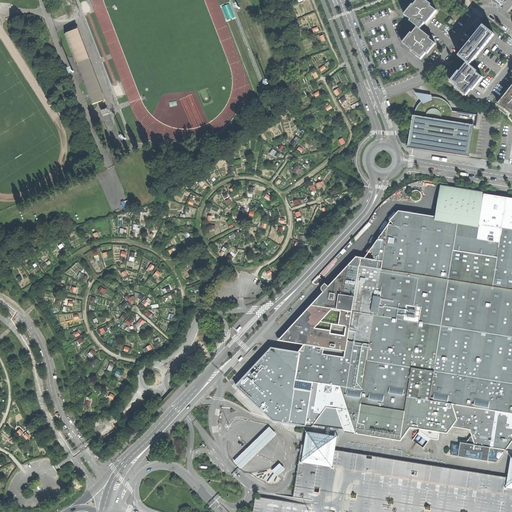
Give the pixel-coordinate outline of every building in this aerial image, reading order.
[(410,21),(418,27),(420,29),(425,23),(426,24),(431,18),(436,11),(430,6),(431,5),(425,0),(417,0),(413,5),(405,14),(411,20),(410,21)] [(231,4),(222,8),(228,21),(236,18),(231,4)] [(459,56),(467,63),(469,65),(476,57),(494,35),(483,26),(479,31),(464,49),(459,56)] [(411,51),(421,59),(426,53),(427,54),(435,44),(429,39),(430,37),(425,33),(420,29),(418,27),(412,34),(411,33),(403,43),(412,50),(411,51)] [(65,34),(91,106),(104,101),(103,99),(105,98),(79,28),(65,34)] [(456,88),(466,96),(471,89),(472,90),(476,85),(483,77),(476,72),(477,71),(469,65),(467,63),(459,72),(459,71),(450,81),(457,86),(456,88)] [(511,88),(508,93),(507,92),(499,102),(505,108),(504,109),(507,111),(510,113),(511,114),(511,88)] [(414,115),(410,146),(471,156),(476,125),(477,126),(478,115),(453,111),(451,107),(449,104),(446,101),(443,99),(439,98),(436,97),(433,97),(430,98),(427,99),(424,100),(422,102),(421,103),(419,106),(417,109),(417,111),(416,113),(416,115),(414,115)] [(103,117),(114,147),(119,145),(107,110),(102,112),(104,117),(103,117)] [(441,185),(437,217),(481,225),(486,195),(486,192),(441,185)] [(415,201),(418,201),(420,200),(422,199),(422,196),(421,192),(418,190),(414,191),(412,193),(411,195),(412,198),(413,200),(415,201)] [(266,414),(274,421),(284,423),(293,424),(295,424),(305,426),(310,426),(312,427),(314,425),(327,427),(329,427),(331,428),(345,430),(345,431),(356,433),(359,433),(360,433),(365,434),(374,436),(378,436),(401,440),(407,431),(411,427),(421,428),(436,431),(440,431),(448,433),(453,426),(461,428),(462,428),(471,429),(473,436),(471,436),(466,442),(461,441),(459,444),(453,443),(451,451),(454,452),(451,454),(497,462),(499,459),(497,458),(498,451),(504,452),(507,449),(511,449),(511,198),(506,198),(500,197),(486,195),(481,225),(437,217),(400,211),(390,220),(393,223),(393,225),(389,225),(372,249),(375,260),(357,257),(350,264),(351,264),(330,287),(326,283),(322,287),(322,289),(322,291),(324,292),(278,340),(305,345),(298,353),(274,349),(271,349),(258,363),(247,375),(243,379),(237,386),(260,408),(266,414)] [(233,461),(240,469),(244,466),(244,465),(249,461),(250,460),(255,455),(255,454),(261,449),(262,449),(267,444),(267,443),(272,438),(273,438),(276,435),(269,427),(266,430),(265,431),(260,436),(254,441),(254,442),(248,447),(248,448),(243,453),(242,453),(237,458),(236,459),(233,461)] [(312,501),(312,503),(311,506),(262,498),(255,497),(252,511),(511,511),(511,477),(510,477),(330,447),(322,446),(301,443),(298,468),(293,498),(312,501)] [(280,464),(272,471),(277,476),(285,469),(280,464)]
